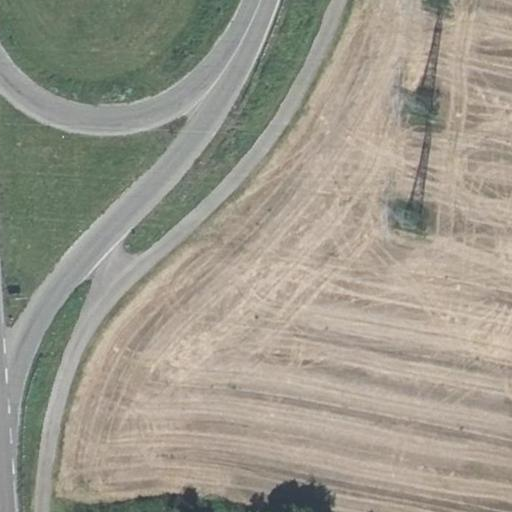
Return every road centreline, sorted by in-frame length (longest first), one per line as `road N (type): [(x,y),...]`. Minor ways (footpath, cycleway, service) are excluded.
road 1 (primary): [(0,391),(46,305),(207,121),(242,48)]
road 2 (unclassified): [(345,0),(307,89),(276,137),(200,217),(128,276)]
road 3 (secondary): [(242,48),(163,109),(119,119),(73,113),(38,95),(0,51)]
road 4 (unclassified): [(43,511),(54,406),(72,352),(128,276)]
